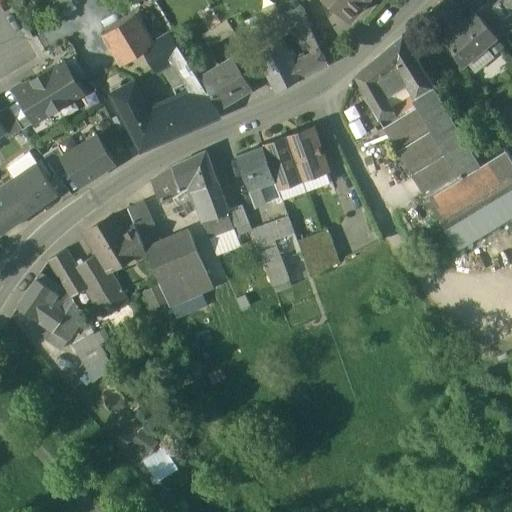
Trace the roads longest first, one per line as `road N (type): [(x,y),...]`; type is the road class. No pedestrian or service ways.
road 1 (secondary): [(415,0),(332,76),(150,162),(94,200),(36,244),(0,291)]
road 2 (track): [(0,429),(90,511)]
